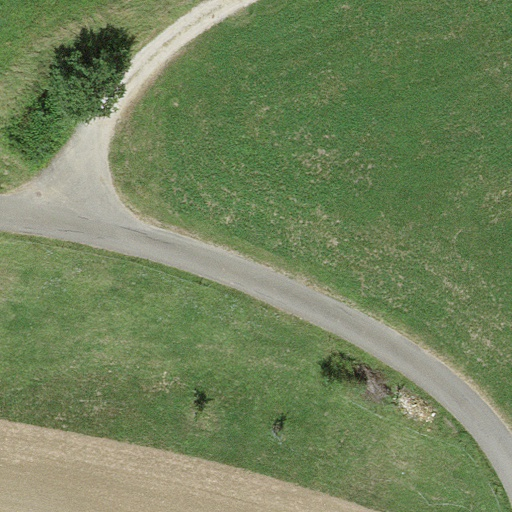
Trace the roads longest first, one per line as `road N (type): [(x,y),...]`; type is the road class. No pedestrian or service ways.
road 1 (track): [(511,472),(418,365),(280,292),(71,234),(0,224)]
road 2 (track): [(71,234),(115,71),(219,0)]
